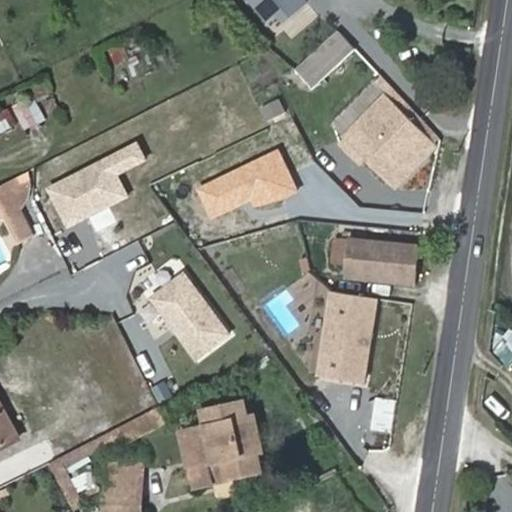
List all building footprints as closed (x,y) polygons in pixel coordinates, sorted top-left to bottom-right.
[(255,0),(278,26),(308,0),(255,0)] [(356,49),(339,31),(315,54),(311,50),(292,67),(313,90),(356,49)] [(440,138),(398,90),(352,134),(366,149),(364,152),(398,187),(442,144),(438,140),(440,138)] [(0,132),(26,119),(18,103),(0,112),(0,132)] [(207,135),(143,165),(152,182),(215,151),(207,135)] [(0,185),(0,194),(6,206),(19,199),(24,208),(32,204),(19,176),(0,185)] [(106,182),(57,205),(89,272),(138,248),(134,239),(117,203),(106,182)] [(154,185),(117,203),(134,239),(138,248),(163,235),(169,244),(189,233),(183,226),(154,185)] [(19,199),(6,206),(10,215),(24,208),(19,199)] [(348,276),(416,283),(421,246),(344,239),(343,254),(339,254),(338,263),(350,264),(348,276)] [(150,293),(198,361),(238,333),(190,266),(150,293)] [(324,376),(369,382),(381,298),(336,292),(324,376)] [(50,376),(59,395),(92,379),(83,360),(50,376)] [(92,379),(59,395),(76,432),(110,416),(92,379)] [(395,426),(397,397),(380,396),(378,424),(395,426)] [(0,450),(21,440),(0,399),(0,450)] [(209,427),(183,433),(196,487),(264,470),(260,452),(265,451),(257,415),(251,416),(248,401),(206,410),(209,427)] [(154,409),(53,460),(76,508),(85,504),(68,468),(159,421),(154,409)] [(144,511),(146,460),(110,460),(107,511),(144,511)]
